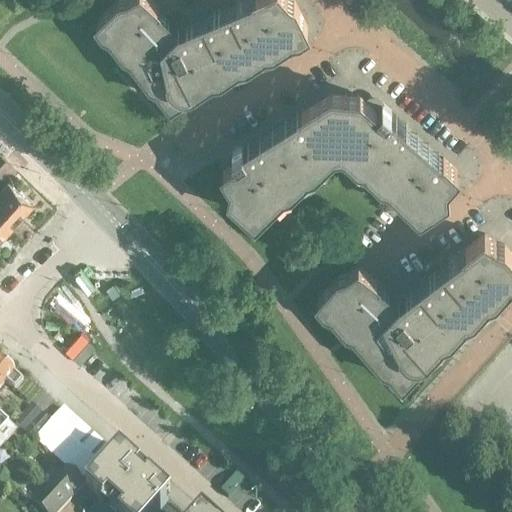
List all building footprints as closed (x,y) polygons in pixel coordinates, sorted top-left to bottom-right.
[(157,6),(150,0),(117,0),(97,20),(102,28),(109,32),(123,50),(130,53),(150,79),(157,83),(170,100),(212,73),(220,72),(239,59),(246,58),(265,46),(273,45),(291,33),(299,32),(307,26),(294,0),(254,0),(191,32),(184,16),(180,13),(176,12),(171,14),(164,21),(161,23),(152,11),(157,6)] [(391,110),(383,103),(382,103),(379,101),(374,100),(370,102),(365,108),(351,99),(329,96),(258,152),(256,149),(264,143),(260,137),(242,147),(241,147),(232,152),(232,153),(229,155),(226,160),(227,164),(232,170),(227,174),(231,182),(229,193),(253,216),(263,206),(266,205),(282,189),(290,187),(306,171),(313,168),(330,152),(328,148),(336,143),(346,144),(353,151),(349,154),(357,161),(365,163),(381,179),(389,181),(408,200),(412,196),(421,210),(447,193),(446,182),(457,170),(443,157),(439,162),(391,127),(394,124),(402,130),(406,125),(390,111),(391,110)] [(0,190),(0,200),(20,219),(32,205),(8,184),(1,191),(0,190)] [(20,219),(0,200),(0,229),(6,235),(20,219)] [(390,288),(383,296),(382,298),(372,285),(376,281),(358,266),(345,274),(338,276),(317,299),(324,306),(331,309),(346,326),(353,329),(382,363),(390,367),(402,380),(443,335),(450,333),(465,316),(472,314),(487,297),(495,294),(510,278),(511,276),(511,253),(504,245),(497,242),(484,233),(465,248),(469,252),(413,301),(402,288),(398,286),(394,286),(390,288)] [(0,389),(5,384),(14,392),(14,391),(20,396),(26,390),(20,385),(23,382),(0,361),(0,389)] [(34,441),(65,470),(84,486),(113,454),(63,409),(34,441)] [(26,434),(41,416),(34,410),(18,427),(26,434)] [(117,455),(86,490),(110,511),(158,511),(170,499),(119,453),(117,455)] [(84,486),(65,470),(48,489),(66,506),(84,486)] [(48,489),(33,506),(40,511),(60,511),(66,506),(48,489)]
